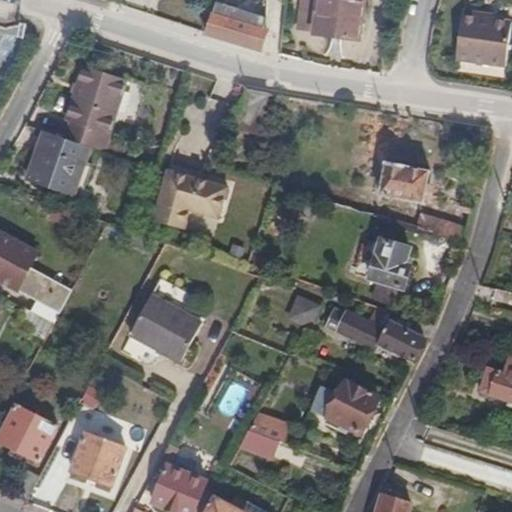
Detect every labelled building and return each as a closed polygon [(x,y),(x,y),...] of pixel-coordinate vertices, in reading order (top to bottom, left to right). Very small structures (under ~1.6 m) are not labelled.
[(285,0),(285,1),(281,33),(290,34),(293,7),(297,8),(297,0),(285,0)] [(361,40),(366,0),(304,0),(301,28),(315,30),(314,33),(361,40)] [(263,29),(266,19),(216,3),(206,33),(260,52),(267,30),(263,29)] [(506,67),(511,22),(511,21),(491,19),(489,19),(489,22),(477,21),(478,13),(463,11),(456,60),(506,67)] [(489,22),(489,19),(491,19),(492,15),(478,13),(477,21),(489,22)] [(102,152),(127,81),(86,66),(67,120),(73,122),(67,139),(89,147),(102,152)] [(259,134),(270,94),(246,90),(235,127),(259,134)] [(73,195),(89,147),(67,139),(44,131),(28,180),(73,195)] [(212,174),(172,163),(170,171),(210,182),(212,174)] [(424,206),(431,174),(387,163),(379,195),(424,206)] [(220,218),(229,187),(210,182),(170,171),(156,221),(187,230),(192,211),(220,218)] [(473,215),(475,208),(465,205),(463,212),(473,215)] [(469,231),(402,211),(398,223),(465,244),(469,231)] [(74,288),(32,267),(40,253),(2,233),(0,236),(0,280),(40,301),(34,313),(55,324),(74,288)] [(405,264),(410,246),(381,239),(370,280),(406,289),(411,266),(405,264)] [(243,263),(247,252),(234,248),(230,259),(243,263)] [(182,360),(202,322),(152,295),(132,334),(182,360)] [(314,328),(324,306),(300,295),(290,317),(314,328)] [(335,308),(327,324),(379,350),(383,344),(416,362),(425,342),(432,328),(376,308),(369,321),(346,309),(344,312),(335,308)] [(55,324),(34,313),(28,310),(24,318),(51,332),(55,324)] [(285,348),(292,336),(281,330),(274,342),(285,348)] [(511,404),(511,368),(509,368),(506,376),(490,371),(482,395),(511,404)] [(322,388),(312,411),(327,418),(327,419),(361,436),(379,399),(345,382),(339,396),(322,388)] [(82,427),(94,404),(83,399),(71,421),(82,427)] [(0,441),(41,463),(59,427),(18,405),(0,440),(0,441)] [(282,443),(289,426),(259,416),(251,431),(278,442),(282,443)] [(273,457),(278,442),(251,431),(243,445),(273,457)] [(114,487),(128,449),(87,434),(73,471),(114,487)] [(169,466),(177,447),(172,444),(162,464),(169,466)] [(176,511),(196,511),(208,482),(169,466),(155,504),(176,511)] [(27,503),(41,477),(29,472),(15,499),(27,503)] [(263,511),(246,502),(245,505),(236,501),(233,507),(215,497),(207,511),(263,511)] [(408,511),(410,507),(384,499),(379,511),(408,511)]
